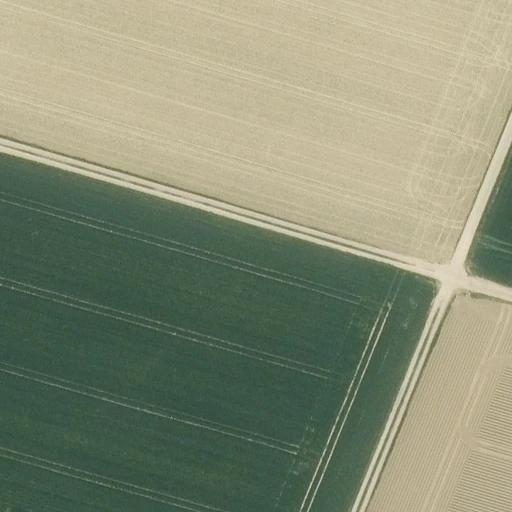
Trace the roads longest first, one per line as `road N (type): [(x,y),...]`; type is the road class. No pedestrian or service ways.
road 1 (track): [(511,300),(0,150)]
road 2 (track): [(511,128),(359,511)]
